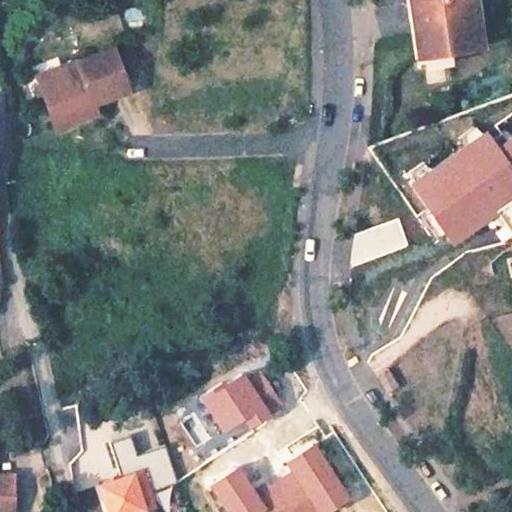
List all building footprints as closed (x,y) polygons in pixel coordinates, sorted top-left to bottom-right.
[(403,0),(408,34),(416,32),(418,56),(445,52),(477,49),(474,23),(470,0),(403,0)] [(482,22),(479,0),(470,0),(474,23),(482,22)] [(412,67),(447,63),(445,52),(418,56),(416,32),(408,34),(412,67)] [(110,50),(58,66),(61,75),(48,79),(39,96),(49,128),(92,114),(89,104),(124,93),(110,50)] [(58,66),(32,75),(39,96),(48,79),(61,75),(58,66)] [(387,368),(377,374),(389,392),(398,386),(387,368)] [(0,493),(10,493),(10,482),(0,482),(0,493)] [(0,493),(0,511),(10,511),(10,493),(0,493)]
